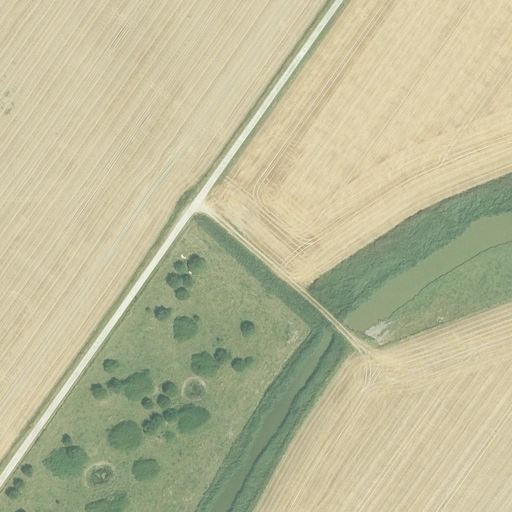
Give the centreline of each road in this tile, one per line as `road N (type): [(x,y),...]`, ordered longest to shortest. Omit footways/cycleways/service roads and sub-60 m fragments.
road 1 (unclassified): [(0,483),(340,0)]
road 2 (track): [(198,201),(349,337)]
